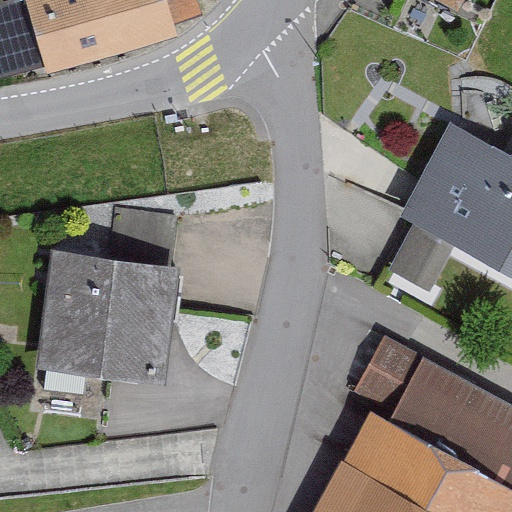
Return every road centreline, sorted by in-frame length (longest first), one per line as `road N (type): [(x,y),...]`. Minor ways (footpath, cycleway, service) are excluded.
road 1 (unclassified): [(240,511),(291,283),(299,203),(277,75),(250,31)]
road 2 (unclassified): [(0,122),(159,86),(202,68),(250,31)]
